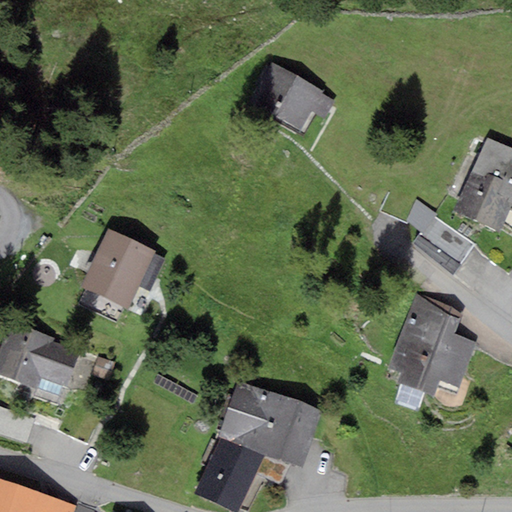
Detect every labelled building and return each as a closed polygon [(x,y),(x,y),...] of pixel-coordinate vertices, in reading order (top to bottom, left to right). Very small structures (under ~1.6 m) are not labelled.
[(301,130),(310,113),(324,120),(334,102),(320,95),(323,90),(268,62),(247,102),(301,130)] [(497,232),(510,205),(511,206),(511,148),(488,138),(452,211),(497,232)] [(454,277),(473,246),(475,244),(434,217),(438,215),(417,200),(405,222),(420,233),(412,243),(454,277)] [(155,251),(108,229),(80,287),(127,309),(138,287),(148,292),(164,259),(153,254),(155,251)] [(462,313),(417,294),(389,367),(402,372),(398,383),(435,395),(439,380),(459,388),(475,343),(454,334),(462,313)] [(79,353),(53,344),(55,338),(9,322),(0,347),(0,375),(37,388),(40,379),(67,388),(79,353)] [(109,382),(115,362),(97,357),(91,377),(109,382)] [(321,411),(236,381),(218,438),(264,456),(302,467),(321,411)] [(0,434),(25,443),(34,418),(0,405),(0,434)] [(234,511),(237,511),(264,456),(218,438),(194,492),(234,511)] [(74,511),(76,506),(0,480),(0,511),(74,511)]
